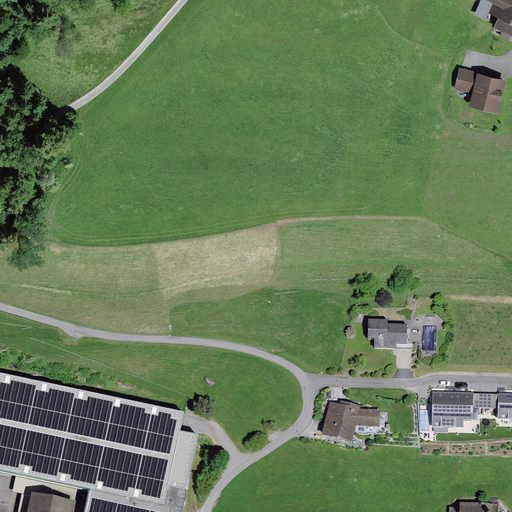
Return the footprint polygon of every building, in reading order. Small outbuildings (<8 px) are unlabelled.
[(498,15),(494,26),(511,33),(511,0),(480,0),(478,6),(498,15)] [(506,76),(459,66),(454,88),(472,92),(470,104),(499,110),(506,76)] [(388,319),(368,319),(368,339),(374,339),(374,349),(395,349),(395,344),(407,344),(407,324),(388,324),(388,319)] [(0,470),(91,491),(165,506),(169,486),(187,490),(198,434),(179,431),(184,413),(0,374),(0,470)] [(449,393),(433,392),(432,427),(463,429),(463,420),(472,420),(472,408),(473,394),(459,394),(449,393)] [(500,395),(473,394),(472,408),(499,409),(500,395)] [(511,395),(500,395),(499,409),(499,419),(511,419),(511,395)] [(340,405),(330,403),(322,434),(352,443),(357,425),(379,427),(381,411),(359,409),(360,406),(341,401),(340,405)] [(165,506),(91,491),(87,511),(182,511),(187,490),(169,486),(165,506)] [(73,511),(76,502),(31,493),(27,511),(73,511)] [(487,503),(460,503),(460,508),(449,507),(448,511),(504,511),(505,511),(499,505),(499,499),(487,498),(487,503)]
